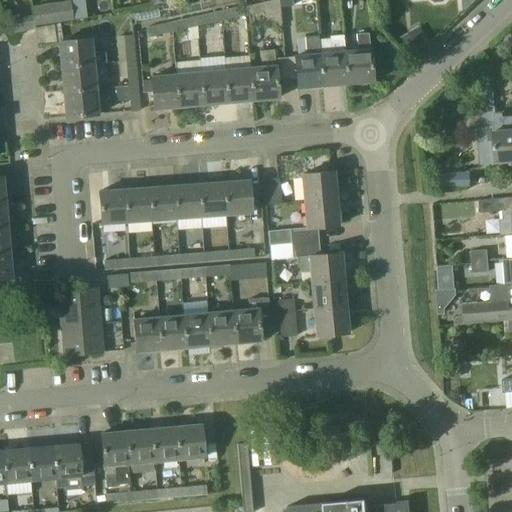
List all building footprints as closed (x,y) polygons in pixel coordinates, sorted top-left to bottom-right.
[(274,0),(245,7),(246,17),(264,13),(265,29),(281,27),(280,8),(278,0),(274,0)] [(278,0),(280,8),(292,7),(291,0),(278,0)] [(476,0),(462,0),(464,13),(476,0)] [(34,26),(72,21),(70,1),(32,7),(34,26)] [(245,7),(220,12),(221,22),(246,17),(245,7)] [(74,12),(73,12),(74,20),(86,19),(85,10),(84,11),(74,12)] [(220,12),(195,17),(196,27),(221,22),(220,12)] [(170,23),(171,33),(196,27),(195,17),(170,23)] [(145,28),(147,38),(171,33),(170,23),(145,28)] [(344,52),(347,84),(372,82),(369,50),(368,34),(356,35),(357,44),(355,45),(356,51),(344,52)] [(330,54),(319,55),(322,86),(347,84),(344,52),(343,35),(329,36),(330,54)] [(125,62),(135,61),(133,36),(123,37),(125,62)] [(297,89),(322,86),(319,55),(317,36),(305,37),(307,56),(294,57),(297,89)] [(61,67),(93,65),(93,64),(106,63),(105,53),(92,54),(91,39),(59,42),(61,67)] [(260,68),(251,69),(253,101),(278,99),(274,50),(259,51),(260,68)] [(125,62),(128,87),(137,86),(135,61),(125,62)] [(61,67),(63,93),(95,90),(93,65),(61,67)] [(225,71),(228,103),(253,101),(251,69),(225,71)] [(200,73),(203,105),(228,103),(225,71),(200,73)] [(176,76),(178,108),(203,105),(200,73),(176,76)] [(150,78),(153,110),(178,108),(176,76),(150,78)] [(493,127),(496,164),(511,162),(511,118),(502,119),(502,115),(494,115),(492,84),(479,85),(483,128),(493,127)] [(129,101),(130,112),(139,111),(137,86),(128,87),(129,101)] [(63,93),(65,118),(97,115),(95,90),(63,93)] [(467,183),(466,168),(439,171),(440,187),(467,183)] [(301,176),(304,202),(336,199),(333,173),(301,176)] [(265,206),(279,204),(280,204),(279,179),(263,181),(265,206)] [(223,183),(225,215),(251,213),(249,181),(223,183)] [(223,183),(198,185),(201,217),(225,215),(223,183)] [(198,185),(173,187),(176,219),(201,217),(198,185)] [(149,189),(151,221),(176,219),(173,187),(149,189)] [(149,189),(124,191),(126,223),(151,221),(149,189)] [(98,192),(101,224),(126,223),(124,191),(98,192)] [(480,200),(481,213),(507,210),(506,197),(480,200)] [(290,231),(291,244),(318,242),(317,228),(338,226),(336,199),(304,202),(306,229),(290,231)] [(511,208),(507,209),(508,211),(503,211),(504,220),(500,220),(501,236),(511,234),(511,208)] [(0,229),(0,254),(9,253),(7,229),(0,229)] [(318,242),(291,244),(292,259),(297,258),(298,269),(303,272),(310,272),(311,282),(343,279),(340,254),(319,256),(318,242)] [(228,251),(229,260),(254,259),(253,249),(228,251)] [(472,252),(472,262),(489,261),(488,250),(472,252)] [(203,253),(204,262),(229,260),(228,251),(203,253)] [(0,254),(0,279),(11,279),(9,253),(0,254)] [(178,255),(179,264),(204,262),(203,253),(178,255)] [(154,257),(154,266),(179,264),(178,255),(154,257)] [(154,257),(129,258),(130,268),(154,266),(154,257)] [(103,260),(104,270),(130,268),(129,258),(103,260)] [(472,262),(473,273),(489,272),(489,261),(472,262)] [(229,266),(204,268),(205,277),(229,275),(229,266)] [(179,270),(180,279),(205,277),(204,268),(179,270)] [(154,272),(155,282),(180,279),(179,270),(154,272)] [(130,274),(130,283),(155,282),(154,272),(130,274)] [(117,275),(118,288),(128,288),(127,274),(117,275)] [(107,276),(108,289),(118,288),(117,275),(107,276)] [(311,282),(314,309),(345,306),(343,279),(311,282)] [(511,284),(506,285),(491,286),(492,302),(463,304),(464,325),(509,321),(511,321),(511,284)] [(61,325),(99,321),(96,290),(59,293),(60,311),(65,310),(66,321),(61,321),(61,325)] [(248,311),(233,312),(235,344),(260,342),(259,322),(269,321),(267,299),(247,300),(248,311)] [(278,301),(278,312),(294,311),(293,300),(278,301)] [(314,309),(316,337),(347,334),(345,306),(314,309)] [(278,312),(281,338),(296,337),(294,311),(278,312)] [(207,314),(210,346),(235,344),(233,312),(207,314)] [(182,316),(185,348),(210,346),(207,314),(182,316)] [(158,318),(161,350),(185,348),(182,316),(158,318)] [(132,321),(135,353),(161,350),(158,318),(132,321)] [(62,339),(64,356),(101,353),(99,321),(61,325),(61,328),(67,328),(68,339),(62,339)] [(511,378),(503,379),(504,392),(511,391),(511,378)] [(175,428),(178,460),(204,458),(201,426),(175,428)] [(150,430),(153,462),(178,460),(175,428),(150,430)] [(126,433),(129,464),(153,462),(150,430),(126,433)] [(126,433),(100,435),(103,467),(115,466),(116,476),(105,477),(106,489),(117,488),(116,486),(130,484),(129,464),(126,433)] [(65,488),(66,491),(81,489),(81,486),(94,485),(91,454),(78,455),(77,445),(52,447),(56,489),(65,488)] [(246,445),(237,446),(241,498),(242,505),(242,507),(242,511),(251,511),(251,497),(246,445)] [(55,489),(56,489),(52,447),(27,449),(30,481),(54,479),(55,489)] [(5,484),(30,481),(27,449),(2,452),(5,484)] [(206,485),(180,488),(181,497),(207,495),(206,485)] [(180,488),(156,490),(157,499),(181,497),(180,488)] [(131,492),(132,502),(157,499),(156,490),(131,492)] [(106,494),(107,504),(132,502),(131,492),(106,494)] [(408,511),(408,503),(376,506),(376,507),(368,508),(367,500),(289,507),(289,511),(408,511)]
